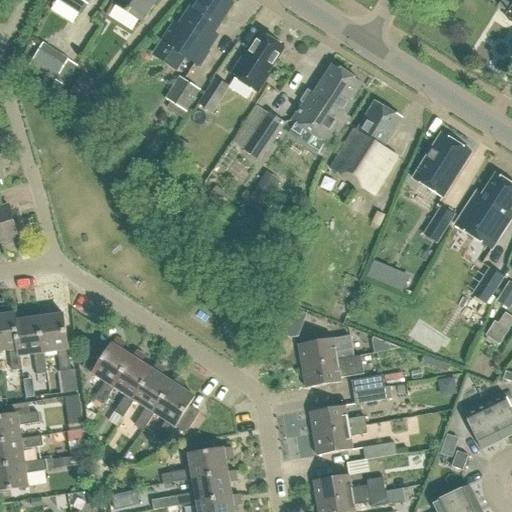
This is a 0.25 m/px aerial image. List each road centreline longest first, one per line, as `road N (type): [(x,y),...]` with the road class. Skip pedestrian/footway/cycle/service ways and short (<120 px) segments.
road 1 (residential): [(281,511),(261,403),(251,390),(53,263)]
road 2 (residential): [(53,263),(0,54)]
road 3 (secondary): [(511,130),(368,39)]
